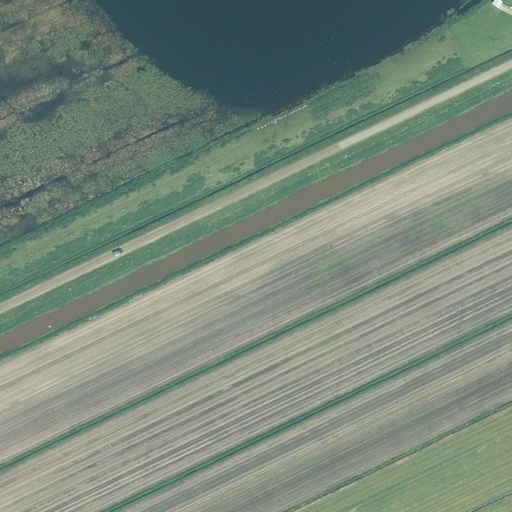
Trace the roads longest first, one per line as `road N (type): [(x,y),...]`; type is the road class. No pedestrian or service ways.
road 1 (track): [(0,266),(511,20)]
road 2 (unclassified): [(0,309),(511,64)]
